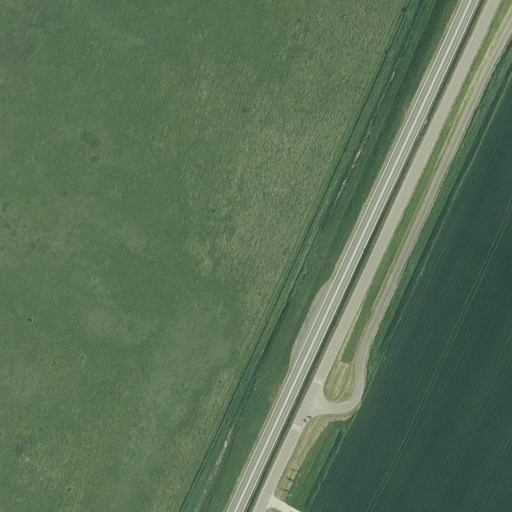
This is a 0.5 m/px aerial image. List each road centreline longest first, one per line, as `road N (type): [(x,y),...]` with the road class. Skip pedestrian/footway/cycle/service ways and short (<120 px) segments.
road 1 (trunk): [(234,511),(470,0)]
road 2 (unclassified): [(511,23),(368,336),(355,398),(337,409),(309,403)]
road 3 (unclassified): [(309,403),(494,0)]
road 4 (unclassified): [(257,511),(309,403)]
